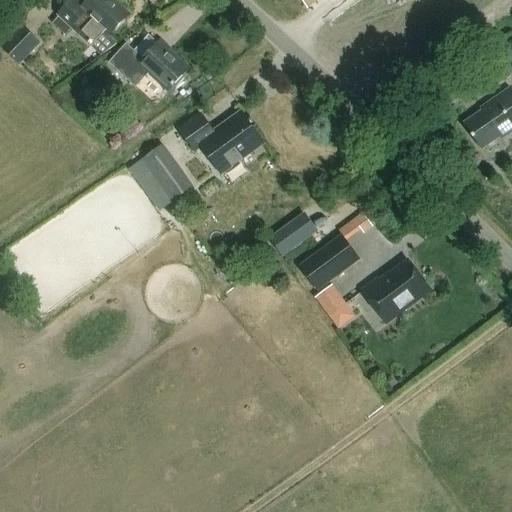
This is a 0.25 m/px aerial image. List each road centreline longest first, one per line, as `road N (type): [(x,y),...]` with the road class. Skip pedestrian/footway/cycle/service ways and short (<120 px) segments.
road 1 (unclassified): [(511,265),(236,0)]
road 2 (track): [(511,318),(246,511)]
